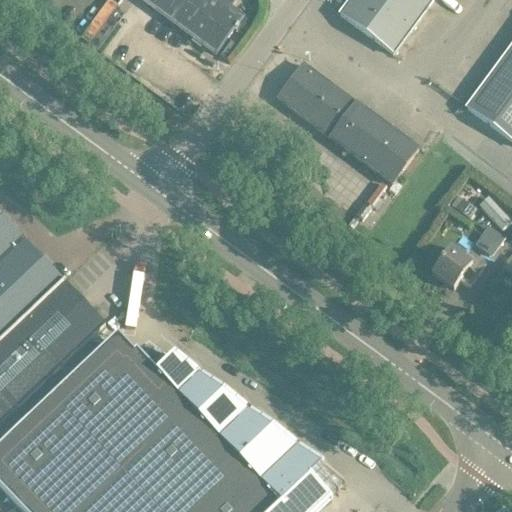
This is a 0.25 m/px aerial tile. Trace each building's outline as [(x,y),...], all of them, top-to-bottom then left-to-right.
[(195,0),(140,0),(163,17),(174,1),(183,7),(187,1),(192,5),(195,0)] [(234,0),(195,0),(192,5),(187,1),(183,7),(174,1),(163,17),(215,55),(234,30),(236,31),(239,27),(237,25),(242,18),(229,9),(235,1),(234,0)] [(351,0),(340,16),(393,55),(434,0),(351,0)] [(511,47),(467,110),(511,143),(511,47)] [(277,101),(303,66),(280,49),(251,88),(270,103),(274,98),(277,101)] [(340,148),(366,113),(356,105),(355,105),(303,66),(277,101),(330,140),(340,148)] [(418,151),(366,113),(340,148),(392,186),(418,151)] [(0,344),(64,283),(0,215),(0,344)] [(488,226),(473,240),(495,263),(510,249),(488,226)] [(470,255),(466,261),(450,250),(432,275),(453,291),(459,283),(468,290),(485,266),(470,255)] [(64,283),(0,344),(0,425),(60,368),(105,326),(104,325),(64,283)] [(330,500),(336,494),(344,486),(337,481),(322,470),(323,469),(174,359),(158,374),(136,351),(134,353),(118,336),(96,357),(0,447),(0,489),(21,511),(319,511),(331,501),(330,500)]
